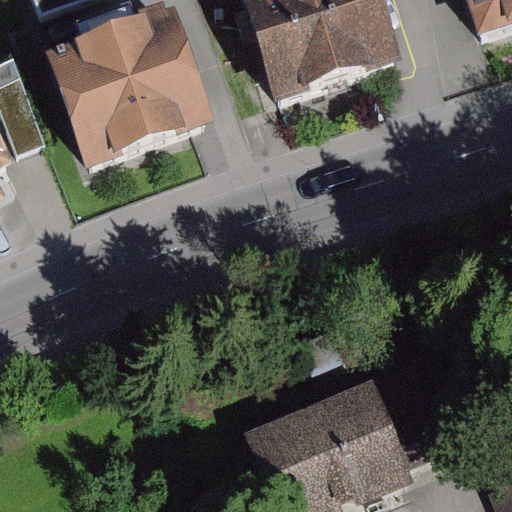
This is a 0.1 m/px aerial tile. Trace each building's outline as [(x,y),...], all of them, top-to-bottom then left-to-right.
[(30,0),(42,27),(103,4),(101,0),(30,0)] [(374,0),(251,0),(284,118),(399,86),(374,0)] [(511,0),(478,0),(492,51),(511,46),(511,0)] [(180,30),(54,70),(91,186),(217,145),(180,30)] [(0,152),(0,217),(25,206),(0,152)] [(458,366),(249,443),(275,511),(375,511),(414,498),(407,478),(488,448),(458,366)]
